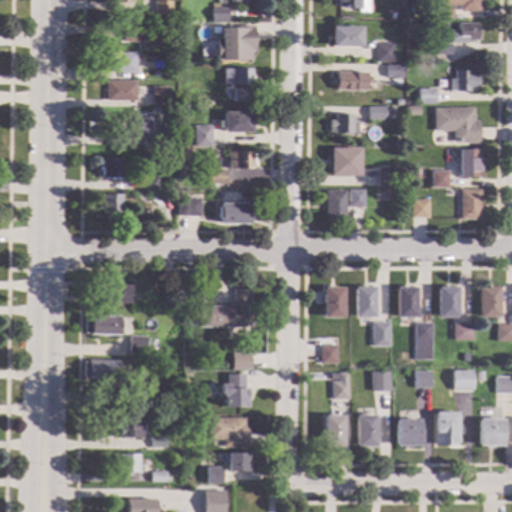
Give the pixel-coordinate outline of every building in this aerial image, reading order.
[(368,0),(368,13),(357,13),(357,10),(344,9),(344,7),(336,6),(336,0),(368,0)] [(478,0),(478,12),(457,11),(457,6),(437,6),(437,0),(478,0)] [(170,16),(154,15),(154,1),(170,2),(170,16)] [(450,21),(434,20),(434,8),(450,9),(450,21)] [(226,21),(211,21),(211,9),(227,10),(226,21)] [(474,42),(464,42),(464,44),(446,44),(446,30),(455,31),(455,24),(474,24),(474,42)] [(139,43),(122,43),(122,25),(139,26),(139,43)] [(252,52),(249,52),(249,63),(214,62),(214,40),(217,40),(217,28),(244,28),(244,26),(253,26),(252,52)] [(359,47),(329,46),(330,28),(360,28),(359,47)] [(168,48),(141,47),(142,31),(168,32),(168,48)] [(391,62),(374,62),(374,44),(392,45),(391,62)] [(449,45),(449,56),(433,56),(433,44),(449,45)] [(135,73),(106,73),(106,54),(136,54),(135,73)] [(399,85),(385,84),(385,66),(399,66),(399,85)] [(250,85),(222,84),(223,70),(250,70),(250,85)] [(468,75),(475,76),(475,88),(468,88),(468,92),(448,92),(448,80),(453,80),(453,71),(468,71),(468,75)] [(365,74),(364,92),(333,91),(334,72),(365,74)] [(135,102),(105,101),(106,81),(135,82),(135,102)] [(168,106),(152,106),(152,87),(169,87),(168,106)] [(433,105),(416,105),(417,89),(433,89),(433,105)] [(249,103),(231,103),(231,90),(249,90),(249,103)] [(383,120),(366,120),(366,107),(383,107),(383,120)] [(418,117),(404,116),(404,107),(418,108),(418,117)] [(472,122),(477,122),(477,144),(451,143),(451,131),(430,131),(431,109),(472,110),(472,122)] [(250,133),(222,133),(222,113),(250,114),(250,133)] [(350,122),(356,122),(356,135),(327,134),(328,121),(333,121),(333,115),(351,115),(350,122)] [(156,124),(163,124),(163,137),(156,137),(156,147),(142,147),(142,139),(139,139),(139,124),(136,124),(136,117),(156,117),(156,124)] [(209,147),(192,147),(192,127),(210,127),(209,147)] [(358,176),(328,175),(329,149),(358,149),(358,176)] [(478,169),(481,169),(481,178),(455,178),(456,150),(478,150),(478,169)] [(251,169),(227,169),(227,153),(251,153),(251,169)] [(121,171),(123,171),(123,178),(101,178),(102,161),(121,161),(121,171)] [(395,189),(377,188),(377,169),(395,169),(395,189)] [(224,170),(224,185),(207,185),(207,170),(224,170)] [(444,189),(429,189),(429,172),(445,172),(444,189)] [(157,190),(141,190),(141,176),(157,176),(157,190)] [(362,208),(347,207),(347,191),(362,191),(362,208)] [(478,219),(457,219),(457,191),(478,192),(478,219)] [(344,221),(323,220),(324,192),(344,192),(344,221)] [(121,214),(101,213),(101,195),(122,196),(121,214)] [(199,216),(176,216),(176,200),(199,200),(199,216)] [(426,218),(409,218),(409,201),(427,202),(426,218)] [(245,208),(250,208),(250,223),(244,223),(244,225),(218,224),(219,205),(245,205),(245,208)] [(130,304),(99,303),(99,285),(130,286),(130,304)] [(180,306),(164,306),(165,287),(180,287),(180,306)] [(372,318),(352,317),(352,288),(372,289),(372,318)] [(413,318),(394,318),(394,288),(413,288),(413,318)] [(454,318),(434,318),(434,288),(454,288),(454,318)] [(497,318),(476,318),(476,288),(496,288),(497,318)] [(250,308),(245,308),(245,327),(197,326),(198,307),(226,307),(226,305),(231,305),(231,289),(250,289),(250,308)] [(342,318),(321,318),(322,289),(342,289),(342,318)] [(117,337),(88,337),(88,334),(82,334),(83,318),(87,318),(87,316),(118,316),(117,337)] [(387,348),(369,348),(369,322),(386,322),(387,322),(387,348)] [(429,341),(412,341),(412,324),(429,324),(429,341)] [(469,341),(450,341),(450,324),(469,324),(469,341)] [(511,343),(493,343),(493,326),(511,326),(511,343)] [(144,355),(128,355),(128,337),(131,337),(144,337),(144,355)] [(336,365),(318,365),(318,339),(336,340),(336,365)] [(229,369),(248,370),(248,353),(229,352),(229,369)] [(116,382),(86,382),(86,379),(82,379),(82,363),(86,363),(86,361),(116,362),(116,382)] [(387,389),(369,389),(369,372),(387,372),(387,389)] [(429,389),(412,389),(411,372),(429,372),(429,389)] [(471,391),(450,391),(450,372),(471,372),(471,391)] [(244,373),(243,397),(247,398),(247,409),(220,408),(220,398),(217,397),(217,383),(224,383),(225,373),(244,373)] [(346,400),(329,400),(329,383),(337,383),(337,374),(347,374),(346,400)] [(509,394),(493,394),(493,377),(509,377),(509,394)] [(135,410),(118,410),(118,392),(135,392),(135,410)] [(454,447),(432,447),(432,414),(454,414),(454,447)] [(341,448),(322,448),(322,417),(341,417),(341,448)] [(373,447),(353,447),(354,417),(374,417),(373,447)] [(243,426),(247,427),(246,448),(221,447),(222,440),(207,440),(207,419),(243,420),(243,426)] [(139,439),(118,439),(118,420),(140,420),(139,439)] [(501,447),(477,447),(477,420),(501,420),(501,447)] [(418,447),(393,447),(393,421),(418,421),(418,447)] [(165,448),(150,448),(150,438),(165,439),(165,448)] [(138,474),(117,474),(118,455),(138,455),(138,474)] [(246,472),(226,472),(226,455),(246,455),(246,472)] [(220,484),(204,484),(205,468),(220,468),(220,484)] [(164,482),(149,482),(149,473),(165,473),(164,482)] [(183,506),(167,505),(167,488),(183,488),(183,506)] [(222,511),(222,490),(201,491),(201,511),(222,511)] [(153,511),(120,511),(120,501),(154,501),(153,511)]
